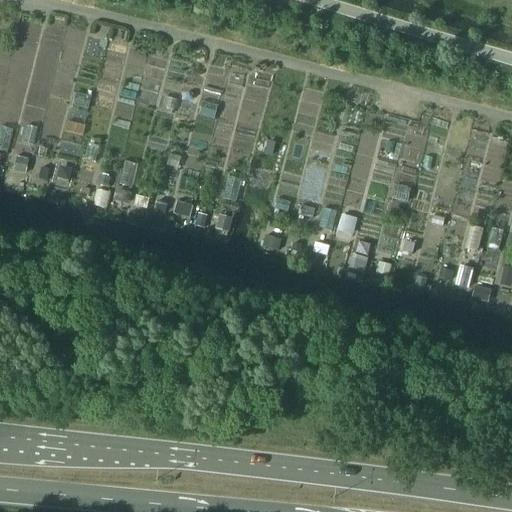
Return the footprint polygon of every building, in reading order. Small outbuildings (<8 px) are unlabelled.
[(75,94),(72,107),(88,111),(91,98),(75,94)] [(262,156),(270,158),(274,145),(265,142),(262,156)] [(17,158),(14,168),(27,171),(29,161),(17,158)] [(69,181),(71,171),(61,168),(58,179),(69,181)] [(37,180),(46,182),(49,170),(40,169),(37,180)] [(108,187),(110,179),(99,176),(97,184),(108,187)] [(128,204),(131,195),(117,191),(115,201),(128,204)] [(147,208),(149,200),(137,197),(135,205),(147,208)] [(158,203),(156,211),(166,213),(168,205),(158,203)] [(175,214),(188,219),(192,207),(178,203),(175,214)] [(195,226),(204,228),(207,217),(198,215),(195,226)] [(230,233),(233,219),(219,216),(216,230),(230,233)] [(337,231),(351,235),(355,220),(341,216),(337,231)] [(267,238),(264,247),(278,251),(280,241),(267,238)] [(327,256),(329,247),(315,244),(313,253),(327,256)] [(293,245),(291,252),(299,254),(300,247),(293,245)] [(365,272),(367,264),(352,260),(349,268),(365,272)] [(388,276),(391,266),(379,263),(377,273),(388,276)] [(511,269),(504,268),(501,281),(510,284),(511,276),(511,269)] [(452,281),(453,272),(440,269),(439,278),(452,281)] [(458,290),(466,292),(469,277),(461,275),(458,290)] [(417,278),(415,285),(425,287),(426,280),(417,278)] [(487,303),(490,291),(475,287),(472,299),(487,303)]
